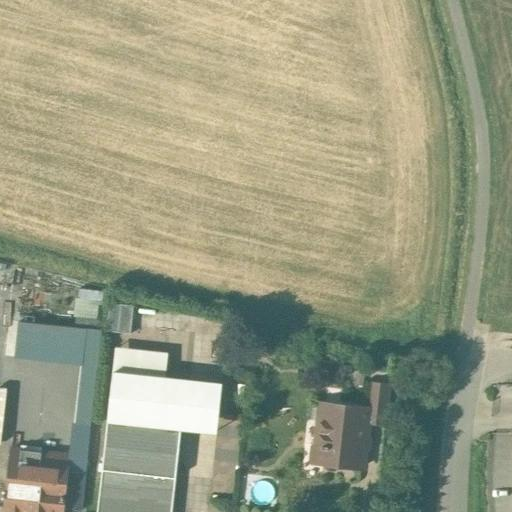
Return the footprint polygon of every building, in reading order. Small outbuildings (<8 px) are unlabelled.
[(511,141),(501,143),(503,166),(511,165),(511,141)] [(134,305),(110,302),(107,331),(131,333),(134,305)] [(86,422),(95,326),(11,318),(8,356),(75,362),(69,420),(86,422)] [(187,379),(113,371),(108,420),(181,428),(187,379)] [(368,408),(321,403),(316,447),(315,462),(323,463),(328,469),(335,470),(341,465),(362,467),(368,408)] [(181,428),(108,420),(97,511),(147,511),(151,475),(176,478),(181,428)] [(64,511),(70,455),(10,449),(4,509),(28,511),(64,511)] [(172,511),(176,478),(151,475),(147,511),(172,511)]
